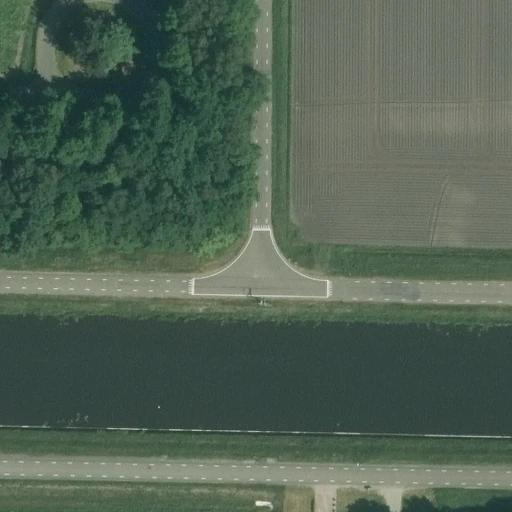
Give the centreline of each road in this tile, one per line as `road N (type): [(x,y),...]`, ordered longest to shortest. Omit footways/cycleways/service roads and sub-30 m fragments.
road 1 (tertiary): [(0,468),(511,478)]
road 2 (tertiary): [(260,289),(261,0)]
road 3 (tertiary): [(260,289),(0,283)]
road 4 (tertiary): [(511,295),(260,289)]
